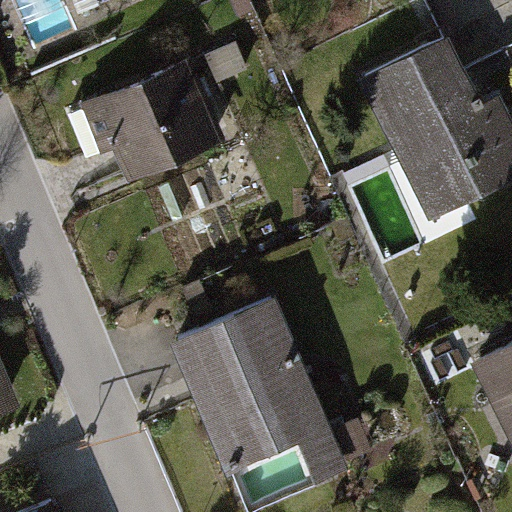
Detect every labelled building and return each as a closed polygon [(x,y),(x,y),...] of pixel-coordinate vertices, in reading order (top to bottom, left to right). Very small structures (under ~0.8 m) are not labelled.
[(351,72),(422,217),(511,173),(511,127),(494,91),(478,99),(443,27),(351,72)] [(126,132),(140,164),(233,125),(199,45),(70,99),(90,147),(126,132)] [(175,324),(230,455),(295,428),(311,466),(350,450),(279,281),(175,324)] [(511,330),(464,354),(510,446),(511,445),(511,289),(511,290),(511,330)] [(0,399),(17,393),(0,353),(0,399)] [(0,494),(0,511),(65,511),(50,474),(0,494)]
